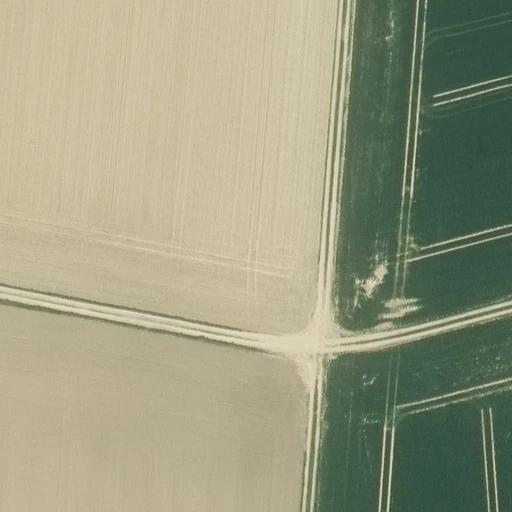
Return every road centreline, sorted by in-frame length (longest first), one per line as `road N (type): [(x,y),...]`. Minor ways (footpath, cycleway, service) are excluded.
road 1 (track): [(0,293),(317,348),(511,307)]
road 2 (track): [(347,0),(307,511)]
